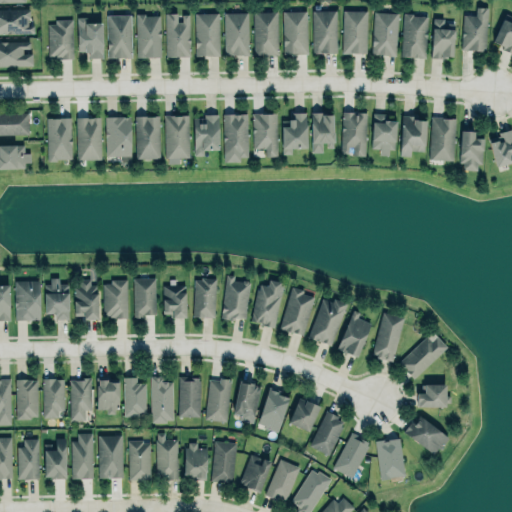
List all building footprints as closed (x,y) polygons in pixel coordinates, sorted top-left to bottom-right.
[(475,5),(487,6),(484,49),(474,49),(474,48),(469,48),(461,48),(462,13),(475,14),(475,5)] [(0,7),(0,31),(33,31),(32,24),(27,24),(27,16),(29,16),(28,7),(0,7)] [(343,8),(367,9),(365,51),(351,51),(351,52),(341,52),(343,8)] [(369,54),(396,56),(399,10),(373,8),(369,54)] [(282,53),(307,52),(306,9),(281,10),(282,53)] [(311,9),(312,52),(336,51),(336,9),(311,9)] [(223,11),(224,54),(248,53),(247,10),(223,11)] [(277,53),(276,10),(252,10),(254,53),(277,53)] [(135,11),(136,55),(160,55),(159,14),(144,14),(144,11),(135,11)] [(164,11),(165,55),(190,54),(188,12),(181,13),(181,19),(177,20),(176,11),(164,11)] [(193,11),(218,11),(218,54),(194,54),(193,11)] [(106,13),(107,57),(131,56),(130,12),(106,13)] [(426,14),(402,13),(400,56),(424,57),(426,14)] [(511,51),(511,17),(503,13),(491,43),(511,51)] [(88,49),(88,56),(101,55),(101,20),(86,20),(85,15),(76,15),(76,50),(88,49)] [(432,16),(442,16),(442,21),(453,21),(451,54),(445,54),(445,57),(430,56),(432,16)] [(54,18),(54,22),(47,22),(48,55),(54,55),(54,56),(59,56),(59,57),(66,56),(72,57),(71,17),(54,18)] [(0,40),(0,64),(32,64),(31,51),(22,52),(22,47),(28,47),(28,40),(3,40),(0,40)] [(249,111),(250,148),(261,147),(262,155),(274,154),(274,111),(265,109),(249,111)] [(339,109),(364,110),(361,154),(350,155),(351,146),(348,145),(348,151),(339,151),(339,109)] [(219,110),(220,160),(238,160),(238,155),(247,155),(245,110),(219,110)] [(291,111),(305,110),(306,145),(290,146),(291,152),(282,152),(281,124),(288,124),(288,117),(291,117),(291,111)] [(310,110),(311,150),(321,150),(320,140),(325,140),(325,146),(332,146),(332,112),(321,112),(321,110),(310,110)] [(202,111),(218,111),(218,149),(202,149),(203,155),(191,155),(191,114),(202,114),(202,111)] [(0,133),(28,133),(27,112),(0,112),(0,133)] [(370,148),(378,148),(378,152),(393,152),(394,120),(384,119),(384,113),(371,112),(370,148)] [(163,114),(164,156),(166,156),(167,162),(180,162),(180,155),(188,155),(187,113),(163,114)] [(103,114),(130,114),(130,155),(104,156),(103,114)] [(134,157),(159,156),(158,114),(134,114),(134,157)] [(431,115),(428,158),(452,159),(455,116),(431,115)] [(46,116),(47,160),(55,159),(55,157),(71,157),(70,116),(46,116)] [(100,158),(99,116),(74,117),(75,159),(100,158)] [(399,155),(409,156),(409,150),(423,150),(424,117),(400,117),(399,155)] [(486,137),(496,134),(496,130),(511,126),(511,129),(511,161),(494,166),(486,137)] [(481,137),(473,137),(473,130),(460,130),(459,169),(480,170),(481,137)] [(0,142),(14,142),(14,144),(23,144),(23,152),(29,152),(29,161),(23,161),(23,166),(0,166),(0,142)] [(220,317),(245,319),(248,280),(233,279),(233,274),(224,273),(220,317)] [(132,317),(143,317),(143,313),(155,313),(154,275),(131,276),(132,317)] [(43,283),(49,282),(49,276),(58,276),(58,282),(67,282),(67,317),(55,317),(55,311),(43,311),(43,290),(43,283)] [(193,278),(191,315),(214,316),(216,276),(201,276),(200,278),(193,278)] [(262,323),(273,326),(283,280),(268,277),(267,283),(259,282),(251,318),(261,320),(262,323)] [(12,279),(38,278),(39,301),(41,303),(41,317),(14,319),(12,279)] [(110,278),(126,278),(127,317),(115,317),(115,316),(108,316),(108,314),(105,314),(102,312),(102,282),(110,282),(110,278)] [(96,318),(96,280),(73,281),(74,315),(82,315),(82,318),(96,318)] [(0,282),(7,282),(8,318),(0,318),(0,282)] [(185,315),(184,284),(161,284),(161,316),(185,315)] [(313,294),(290,287),(277,327),(301,334),(313,294)] [(330,344),(346,301),(333,296),(332,300),(321,296),(306,335),(330,344)] [(352,308),(359,310),(356,316),(370,321),(356,355),(336,346),(352,308)] [(371,352),(376,354),(376,356),(391,360),(403,316),(382,310),(371,352)] [(446,346),(430,330),(396,362),(412,378),(446,346)] [(149,375),(162,375),(162,379),(166,379),(166,380),(172,380),(172,418),(165,418),(165,421),(150,421),(149,375)] [(208,376),(217,377),(218,375),(232,376),(226,422),(202,419),(208,376)] [(135,376),(122,376),(122,414),(144,414),(144,382),(135,382),(135,376)] [(176,415),(198,416),(199,376),(177,376),(176,415)] [(238,376),(254,379),(253,382),(257,383),(256,384),(260,385),(254,417),(230,412),(238,376)] [(0,377),(9,377),(10,423),(0,423),(0,377)] [(14,377),(15,418),(30,417),(30,415),(37,415),(36,378),(26,378),(26,377),(14,377)] [(41,377),(41,416),(57,416),(57,410),(63,410),(62,377),(41,377)] [(90,409),(89,378),(68,378),(69,419),(84,419),(84,409),(90,409)] [(116,380),(95,380),(95,409),(104,409),(104,413),(117,413),(116,380)] [(424,391),(424,382),(445,382),(445,394),(450,394),(450,401),(445,401),(445,404),(417,404),(417,400),(416,400),(416,391),(424,391)] [(268,385),(257,421),(264,424),(264,426),(277,430),(287,395),(278,392),(280,388),(268,385)] [(308,430),(317,404),(296,397),(287,422),(308,430)] [(324,410),(308,445),(327,454),(343,419),(324,410)] [(402,431),(433,454),(447,436),(416,413),(402,431)] [(76,431),(91,431),(92,476),(71,477),(70,439),(76,439),(76,431)] [(177,478),(177,438),(164,438),(164,432),(157,432),(157,439),(155,439),(155,474),(164,474),(164,478),(177,478)] [(332,465),(351,432),(367,441),(366,443),(368,445),(351,475),(332,465)] [(121,476),(120,434),(96,434),(97,477),(121,476)] [(10,437),(0,436),(0,477),(11,478),(10,437)] [(379,478),(389,477),(389,476),(404,473),(398,436),(386,438),(386,439),(383,440),(383,437),(374,439),(379,478)] [(37,477),(37,437),(22,437),(22,445),(16,445),(16,477),(37,477)] [(43,449),(43,477),(65,477),(64,437),(54,437),(54,449),(43,449)] [(209,479),(214,439),(235,442),(231,477),(230,477),(230,481),(209,479)] [(148,479),(149,440),(127,440),(127,478),(148,479)] [(181,477),(190,477),(190,479),(205,479),(206,445),(197,445),(197,440),(186,440),(186,445),(182,444),(181,477)] [(258,490),(269,460),(249,453),(238,483),(258,490)] [(279,457),(298,466),(284,498),(275,494),(274,497),(264,493),(279,457)] [(310,468),(316,472),(317,470),(330,478),(308,511),(297,511),(294,510),(297,505),(290,500),(310,468)] [(318,511),(347,511),(353,506),(342,495),(337,501),(332,497),(318,511)]
